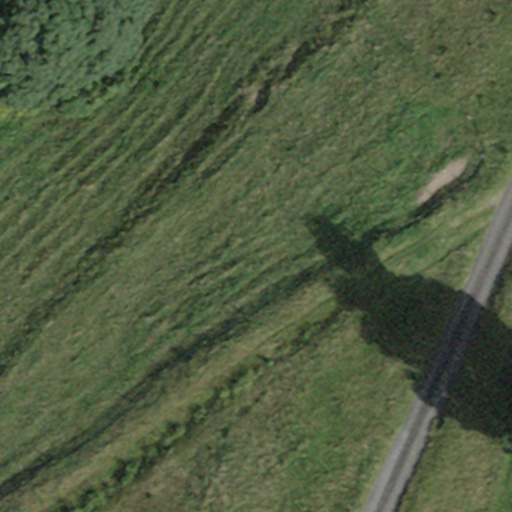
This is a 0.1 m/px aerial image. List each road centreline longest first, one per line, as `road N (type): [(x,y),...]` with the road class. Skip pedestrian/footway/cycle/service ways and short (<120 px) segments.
road 1 (track): [(44,511),(176,410),(511,193)]
road 2 (unclassified): [(511,194),(373,511)]
